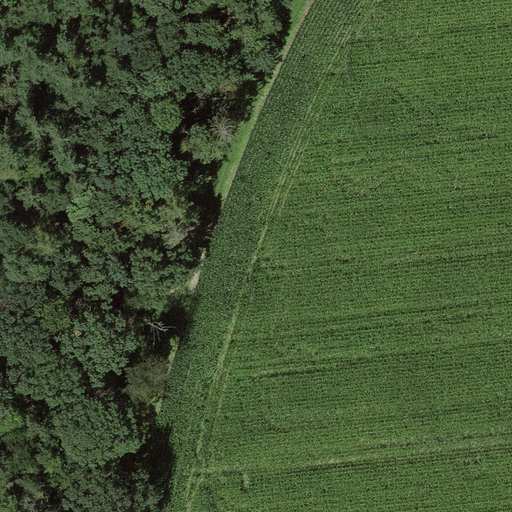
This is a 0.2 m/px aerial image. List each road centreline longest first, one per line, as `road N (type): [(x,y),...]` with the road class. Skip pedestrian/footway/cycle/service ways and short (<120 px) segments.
road 1 (track): [(278,0),(235,71),(95,511)]
road 2 (track): [(10,0),(25,52),(21,93),(0,121)]
